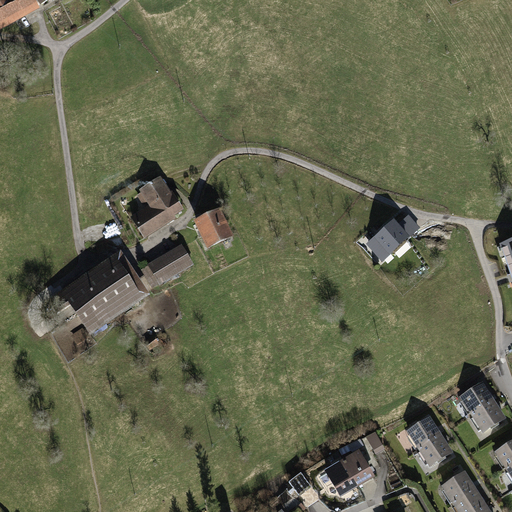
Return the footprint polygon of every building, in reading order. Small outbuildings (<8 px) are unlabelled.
[(0,0),(0,31),(39,10),(34,0),(0,0)] [(145,209),(130,219),(145,241),(177,220),(175,217),(185,211),(172,192),(171,193),(169,191),(171,190),(167,184),(166,185),(161,178),(140,192),(141,194),(137,197),(145,209)] [(221,210),(194,223),(208,251),(235,239),(221,210)] [(400,227),(369,241),(375,253),(381,251),(385,260),(410,248),(400,227)] [(511,244),(497,249),(511,295),(511,244)] [(141,271),(152,289),(159,285),(160,287),(194,266),(182,245),(147,265),(148,267),(141,271)] [(91,337),(151,297),(121,253),(55,296),(64,311),(70,306),(91,337)] [(88,338),(82,330),(72,336),(78,346),(88,338)] [(156,339),(146,347),(152,355),(163,347),(156,339)] [(484,435),(508,420),(484,384),(460,399),(484,435)] [(431,469),(455,455),(431,418),(407,433),(431,469)] [(376,433),(367,438),(376,456),(386,451),(376,433)] [(511,443),(496,454),(511,478),(511,443)] [(360,452),(326,472),(341,499),(360,488),(359,486),(375,477),(360,452)] [(458,511),(491,511),(467,473),(442,488),(458,511)] [(300,496),(311,489),(302,474),(290,483),(300,496)]
